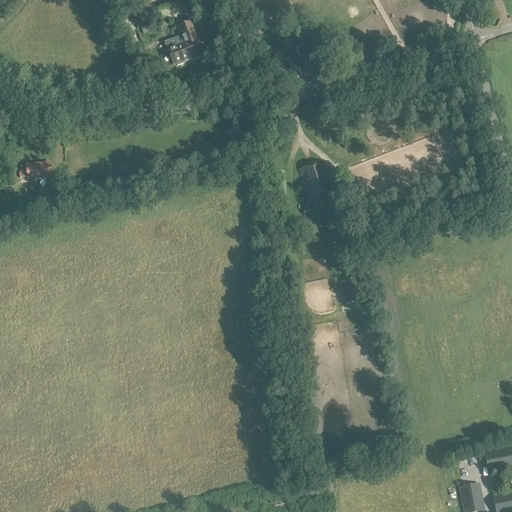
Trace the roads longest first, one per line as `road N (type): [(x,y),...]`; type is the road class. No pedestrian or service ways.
road 1 (unclassified): [(0,121),(279,102),(474,41)]
road 2 (unclassified): [(511,187),(474,41)]
